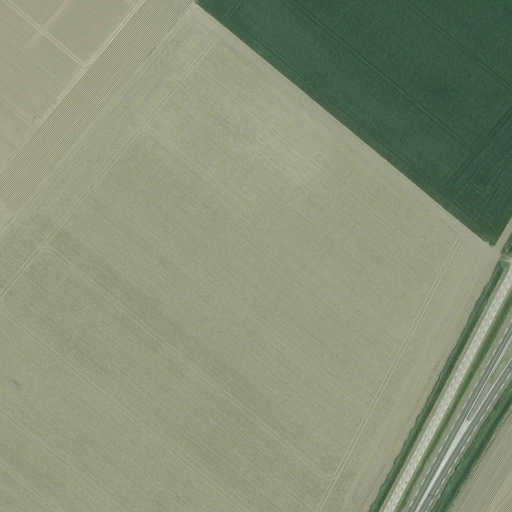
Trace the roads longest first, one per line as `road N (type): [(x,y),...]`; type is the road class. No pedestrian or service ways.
road 1 (unclassified): [(387,511),(511,274)]
road 2 (primary): [(511,330),(416,511)]
road 3 (primary): [(416,511),(511,366)]
